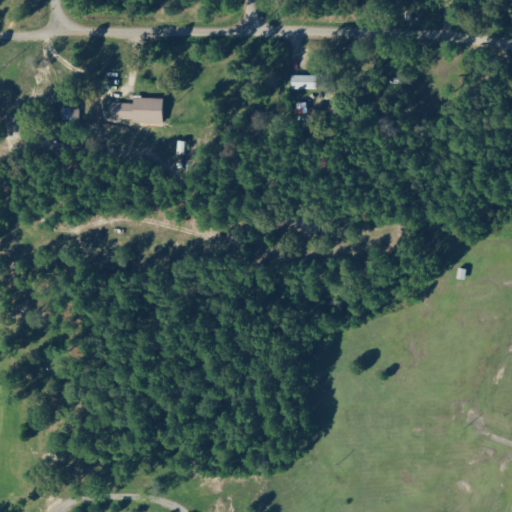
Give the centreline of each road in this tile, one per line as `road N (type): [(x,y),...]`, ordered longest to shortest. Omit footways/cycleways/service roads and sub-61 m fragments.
road 1 (residential): [(511,44),(250,31),(0,34)]
road 2 (residential): [(250,31),(249,0),(59,30)]
